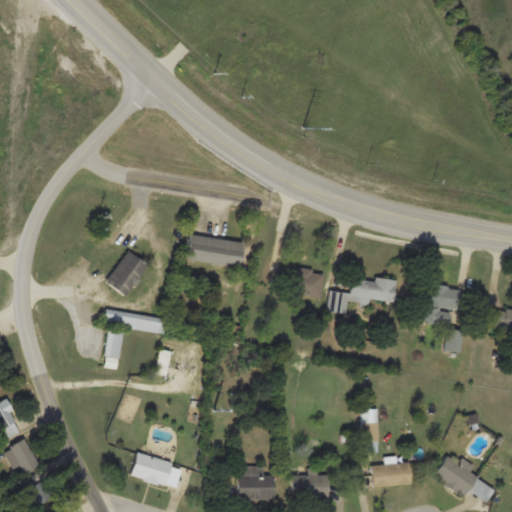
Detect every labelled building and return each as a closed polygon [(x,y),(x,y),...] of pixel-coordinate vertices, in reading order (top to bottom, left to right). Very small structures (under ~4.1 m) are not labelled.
[(182,258),(237,266),(241,241),(186,233),(182,258)] [(144,263),(124,250),(105,283),(125,295),(144,263)] [(321,295),(319,270),(294,273),(296,298),(321,295)] [(345,313),(347,298),(390,304),(393,280),(351,275),(348,293),(328,290),(326,310),(345,313)] [(455,308),(457,286),(424,284),(422,320),(439,321),(440,307),(455,308)] [(511,310),(486,307),(484,327),(511,330),(511,310)] [(101,367),(116,368),(120,328),(162,332),(164,316),(103,309),(101,325),(106,325),(101,367)] [(164,374),(169,351),(158,349),(153,372),(164,374)] [(0,434),(2,439),(19,431),(4,399),(0,400),(0,434)] [(360,451),(376,451),(376,408),(360,408),(360,451)] [(174,486),(179,466),(157,460),(160,450),(151,448),(149,456),(134,452),(128,474),(174,486)] [(431,474),(461,496),(467,488),(480,499),(488,488),(467,471),(471,465),(460,457),(456,462),(446,454),(431,474)] [(407,461),(369,465),(371,487),(409,483),(407,461)] [(234,465),(234,498),(272,498),(272,474),(261,474),(261,465),(234,465)] [(326,474),(316,474),(316,467),(303,467),(303,496),(326,496),(326,474)] [(25,488),(38,506),(57,492),(44,474),(25,488)]
